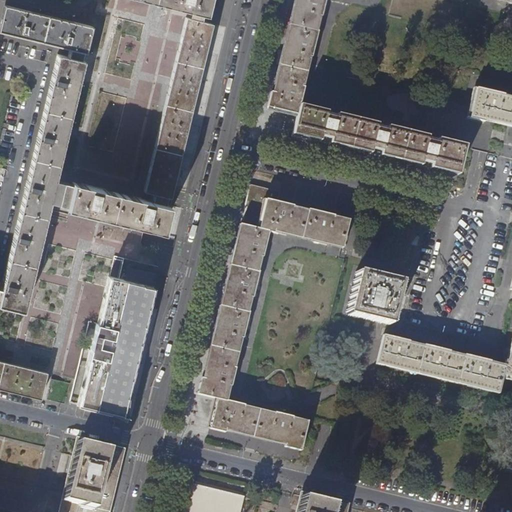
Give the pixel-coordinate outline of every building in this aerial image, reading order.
[(132,0),(119,0),(118,8),(135,12),(138,1),(132,0)] [(152,0),(204,13),(207,0),(152,0)] [(321,17),(325,0),(298,0),(292,25),(285,55),(276,93),(273,93),(272,92),(268,106),(288,112),(297,114),(300,106),(304,88),(299,87),(307,56),(311,57),(318,31),(313,30),(317,16),(321,17)] [(276,93),(285,55),(292,25),(298,0),(295,0),(290,23),(280,65),(273,93),(276,93)] [(0,303),(22,308),(49,200),(58,202),(56,211),(134,231),(136,225),(161,231),(168,205),(165,204),(153,201),(152,201),(71,181),(71,183),(55,179),(85,58),(80,57),(82,50),(83,50),(90,23),(5,1),(0,19),(0,30),(69,48),(68,54),(59,52),(2,280),(0,280),(0,303)] [(170,196),(200,73),(202,74),(215,21),(187,14),(144,190),(154,192),(152,201),(153,201),(165,204),(167,195),(170,196)] [(511,101),(503,100),(504,97),(504,96),(476,89),(468,119),(483,122),(484,120),(485,117),(511,123),(511,353),(510,362),(508,361),(506,360),(505,365),(504,368),(490,364),(490,362),(491,360),(465,354),(465,356),(464,358),(449,354),(450,352),(450,351),(424,344),(424,346),(423,349),(408,345),(409,342),(409,341),(383,334),(377,360),(499,389),(503,374),(503,372),(511,373),(511,101)] [(468,119),(476,89),(474,89),(469,109),(466,118),(468,119)] [(297,117),(297,114),(288,112),(268,106),(267,109),(297,117)] [(377,124),(337,114),(336,117),(327,115),(327,112),(307,107),(300,106),(297,114),(297,117),(293,132),(318,138),(330,141),(370,151),(380,153),(421,163),(430,165),(458,172),(465,146),(450,142),(437,139),(436,142),(426,140),(427,137),(387,127),(386,129),(376,127),(377,124)] [(511,123),(485,117),(484,120),(511,126),(511,123)] [(317,141),(318,138),(293,132),(293,135),(317,141)] [(370,151),(330,141),(329,144),(369,154),(370,151)] [(421,163),(380,153),(379,156),(420,166),(421,163)] [(458,172),(430,165),(430,168),(457,175),(458,172)] [(230,388),(235,370),(234,370),(231,369),(239,340),(241,340),(242,340),(249,314),(248,313),(245,313),(249,299),(251,299),(252,299),(259,274),(258,273),(255,273),(259,257),(262,258),(268,233),(273,234),(273,232),(274,230),(285,232),(343,246),(348,223),(332,219),(333,216),(308,210),(307,213),(299,211),(300,208),(278,202),(281,192),(251,185),(241,224),(243,224),(235,258),(225,298),(216,336),(206,378),(202,378),(200,377),(196,394),(213,398),(216,399),(208,429),(225,433),(225,431),(226,428),(285,442),(285,445),(284,447),(300,451),(306,428),(306,426),(290,422),(291,419),(291,418),(273,414),(273,415),(272,418),(242,411),(243,407),(226,403),(223,402),(227,387),(230,388)] [(206,378),(216,336),(225,298),(235,258),(243,224),(241,224),(234,250),(227,278),(220,306),(211,344),(202,378),(206,378)] [(343,246),(285,232),(274,230),(273,232),(297,238),(342,249),(343,246)] [(122,414),(154,286),(119,277),(124,257),(114,255),(98,322),(96,322),(87,357),(89,358),(78,403),(122,414)] [(390,324),(401,281),(357,271),(346,314),(390,324)] [(377,360),(383,334),(380,334),(374,361),(376,362),(377,360)] [(234,370),(241,340),(239,340),(231,369),(234,370)] [(48,365),(0,353),(0,387),(40,398),(48,365)] [(499,389),(377,360),(376,362),(499,391),(499,389)] [(208,429),(216,399),(213,398),(206,428),(208,429)] [(272,418),(273,415),(243,407),(242,411),(272,418)] [(316,431),(318,423),(308,420),(307,423),(306,426),(306,428),(316,431)] [(285,442),(226,428),(225,431),(285,445),(285,442)] [(100,488),(109,452),(84,446),(80,461),(79,460),(77,467),(79,468),(72,493),(90,498),(91,497),(97,499),(100,488)] [(184,511),(242,511),(246,496),(192,484),(184,511)] [(77,511),(79,505),(65,500),(64,502),(61,511),(77,511)]
